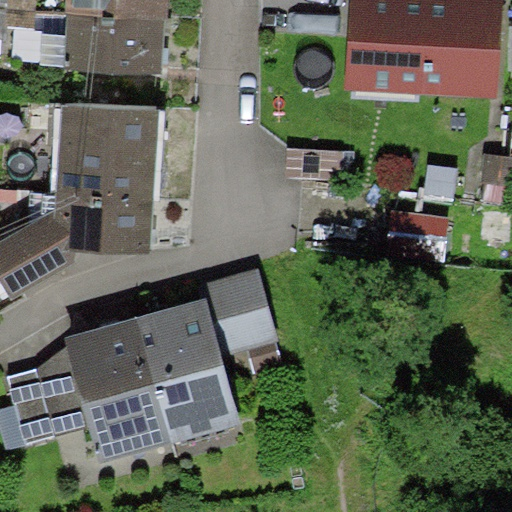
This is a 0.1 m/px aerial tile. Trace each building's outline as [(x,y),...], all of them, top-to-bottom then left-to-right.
[(47,0),(47,11),(162,17),(162,0),(47,0)] [(503,9),(359,1),(353,95),(497,103),(503,9)] [(47,11),(44,59),(159,65),(162,17),(47,11)] [(50,102),(49,194),(152,196),(153,103),(50,102)] [(152,196),(49,194),(48,259),(151,260),(152,196)] [(207,306),(142,321),(166,429),(232,415),(207,306)] [(166,429),(142,321),(72,336),(97,445),(166,429)]
